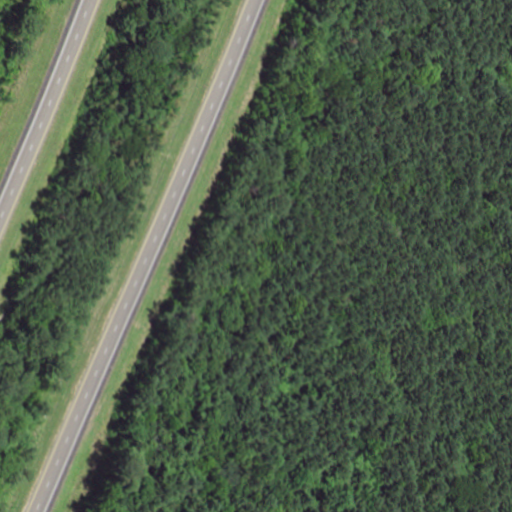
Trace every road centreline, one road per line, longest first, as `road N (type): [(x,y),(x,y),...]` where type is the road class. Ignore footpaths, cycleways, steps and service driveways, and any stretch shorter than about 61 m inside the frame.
road 1 (motorway): [(27,511),(246,0)]
road 2 (motorway): [(83,0),(0,203)]
